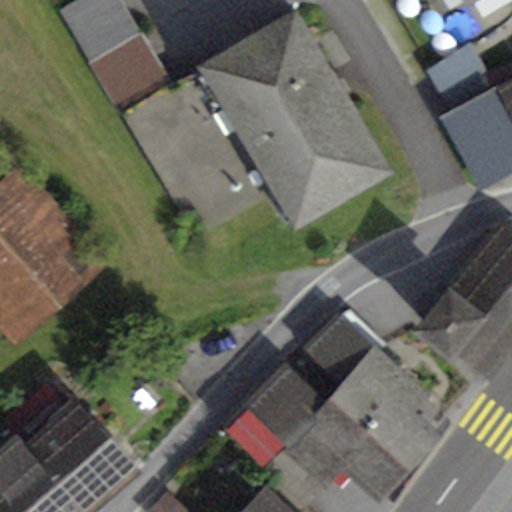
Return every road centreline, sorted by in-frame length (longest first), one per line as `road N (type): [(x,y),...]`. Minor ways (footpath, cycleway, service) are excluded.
road 1 (residential): [(511,202),(388,253),(317,299),(120,511)]
road 2 (track): [(388,253),(206,295),(26,361)]
road 3 (primary): [(511,402),(431,511)]
